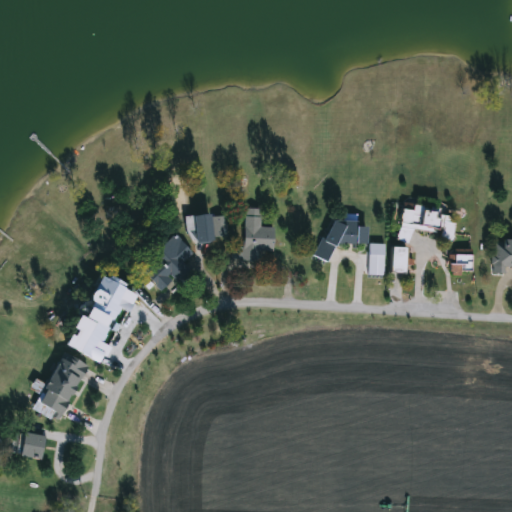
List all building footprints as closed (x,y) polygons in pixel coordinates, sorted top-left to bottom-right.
[(402,210),(410,211),(411,206),(439,210),(438,218),(455,221),(452,241),(412,235),(411,245),(397,243),(402,210)] [(274,253),(259,253),(259,262),(244,262),(245,211),(261,211),(260,229),(274,229),(274,253)] [(226,216),(227,241),(194,243),(193,233),(187,233),(186,219),(226,216)] [(366,229),(366,246),(331,246),(331,261),(323,261),(323,222),(343,223),(343,216),(356,216),(356,229),(366,229)] [(193,256),(183,265),(188,271),(161,294),(143,274),(156,263),(151,258),(176,236),(193,256)] [(493,244),(511,244),(511,268),(492,268),(493,244)] [(369,246),(383,246),(383,257),(369,257),(369,246)] [(390,274),(390,250),(405,250),(405,274),(390,274)] [(454,270),(454,256),(471,256),(471,270),(454,270)] [(129,292),(119,316),(126,319),(119,335),(108,331),(96,358),(79,351),(92,320),(81,315),(88,301),(97,305),(106,282),(129,292)] [(35,403),(64,355),(87,369),(58,417),(35,403)] [(17,458),(21,435),(44,438),(40,462),(17,458)]
